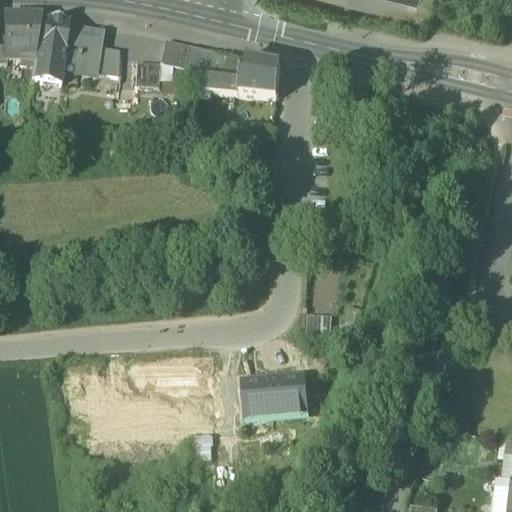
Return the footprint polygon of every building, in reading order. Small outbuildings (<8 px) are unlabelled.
[(24,70),(34,72),(42,21),(41,21),(34,20),(4,20),(4,41),(5,65),(6,65),(20,65),(24,70)] [(61,89),(64,63),(63,63),(68,31),(69,26),(42,21),(34,72),(32,85),(61,89)] [(99,36),(68,31),(63,63),(64,63),(77,65),(75,75),(97,79),(97,77),(101,53),(101,49),(97,49),(99,36)] [(172,71),(184,73),(184,72),(189,50),(165,45),(160,68),(172,71)] [(184,72),(202,75),(207,54),(189,50),(184,72)] [(97,77),(118,80),(119,56),(101,53),(97,77)] [(204,75),(219,76),(222,58),(207,54),(202,75),(204,75)] [(243,63),(222,58),(219,76),(204,75),(203,80),(240,83),(243,63)] [(238,100),(276,103),(280,71),(243,63),(240,83),(238,100)] [(160,68),(136,67),(135,91),(159,92),(159,85),(160,68)] [(160,68),(159,85),(161,85),(171,86),(171,83),(172,71),(160,68)] [(210,97),(238,100),(240,83),(203,80),(200,96),(210,97)] [(171,86),(161,85),(160,97),(182,96),(183,82),(171,83),(171,86)] [(330,318),(309,314),(306,331),(327,335),(330,318)] [(247,423),(266,421),(266,422),(304,418),(301,382),(244,387),(247,423)] [(210,439),(185,440),(187,464),(211,463),(210,439)] [(511,478),(511,459),(504,458),(501,482),(511,483),(511,478)] [(508,511),(511,486),(511,483),(501,482),(495,481),(491,511),(508,511)]
